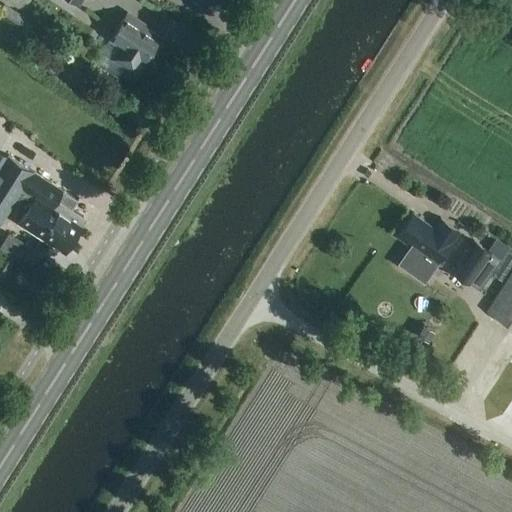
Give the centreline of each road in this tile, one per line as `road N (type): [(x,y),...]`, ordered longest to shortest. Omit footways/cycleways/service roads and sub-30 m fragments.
road 1 (primary): [(0,465),(293,0)]
road 2 (unclassified): [(251,302),(445,0)]
road 3 (unclassified): [(251,302),(511,440)]
road 4 (unclassified): [(117,511),(251,302)]
